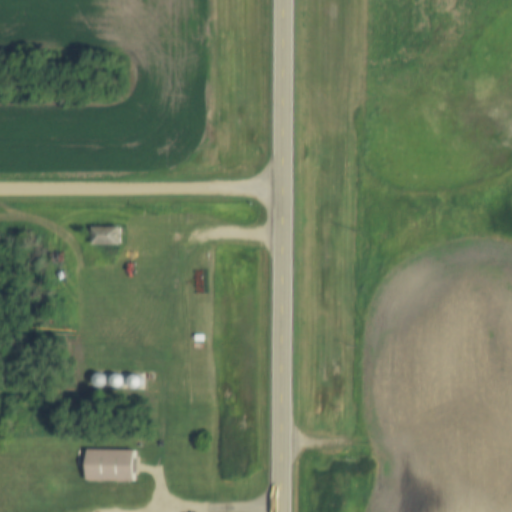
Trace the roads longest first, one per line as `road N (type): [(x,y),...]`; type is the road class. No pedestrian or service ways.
road 1 (primary): [(283,511),(276,0)]
road 2 (residential): [(0,190),(274,192)]
